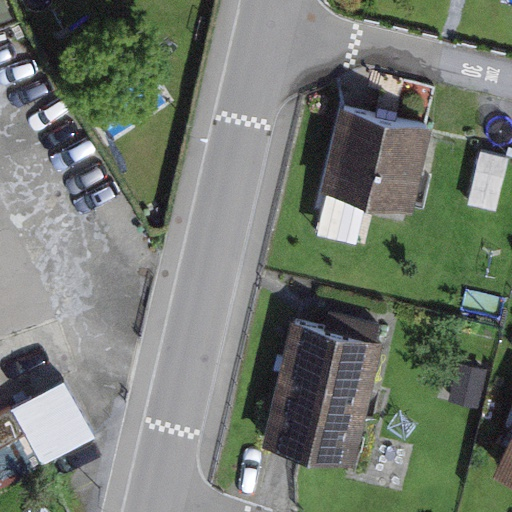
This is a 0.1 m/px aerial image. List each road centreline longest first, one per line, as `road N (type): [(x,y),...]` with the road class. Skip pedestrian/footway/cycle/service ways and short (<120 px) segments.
road 1 (residential): [(166,505),(271,25)]
road 2 (residential): [(511,76),(271,25)]
